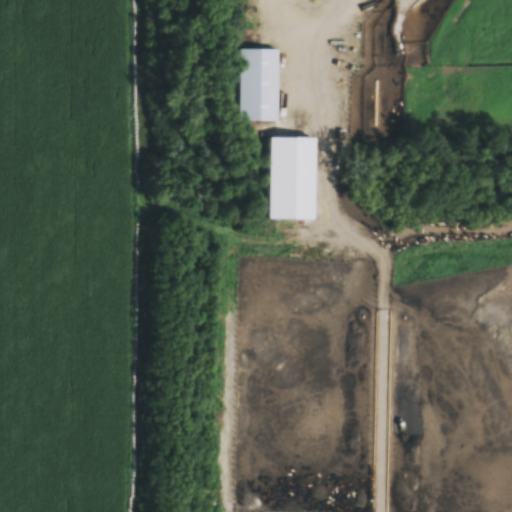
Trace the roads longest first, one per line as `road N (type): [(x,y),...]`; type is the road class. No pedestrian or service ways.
road 1 (residential): [(320,236),(383,242),(380,511),(214,304),(226,238),(320,236)]
road 2 (residential): [(511,222),(414,227),(383,242)]
